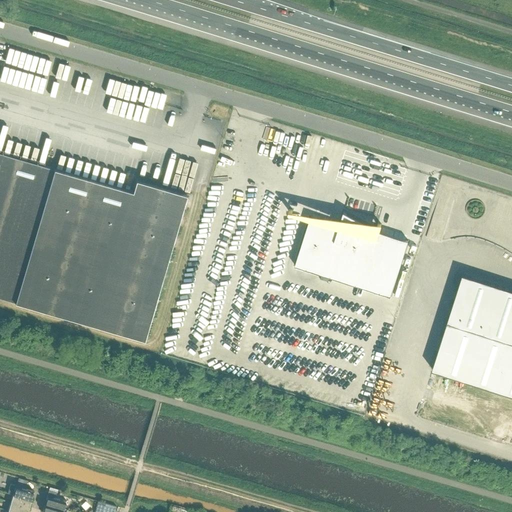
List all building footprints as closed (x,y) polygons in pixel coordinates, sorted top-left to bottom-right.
[(38,46),(36,58),(20,55),(19,63),(23,63),(22,68),(19,68),(18,72),(26,74),(24,80),(40,83),(42,75),(48,76),(51,64),(40,62),(43,47),(38,46)] [(363,148),(382,154),(384,149),(365,142),(363,148)] [(0,297),(143,339),(186,194),(135,179),(132,191),(0,152),(0,297)] [(310,216),(294,264),(390,295),(408,240),(370,228),(371,226),(343,211),(339,226),(310,216)] [(511,288),(462,273),(432,369),(511,394),(511,288)] [(7,493),(12,494),(30,499),(33,490),(10,484),(7,493)] [(48,489),(44,503),(49,504),(63,508),(65,500),(54,496),(55,491),(48,489)] [(12,494),(9,502),(28,507),(30,499),(12,494)] [(97,500),(93,511),(101,511),(104,502),(97,500)] [(9,502),(7,511),(11,511),(26,511),(28,507),(9,502)] [(41,511),(43,511),(61,511),(63,508),(49,504),(44,503),(41,511)]
